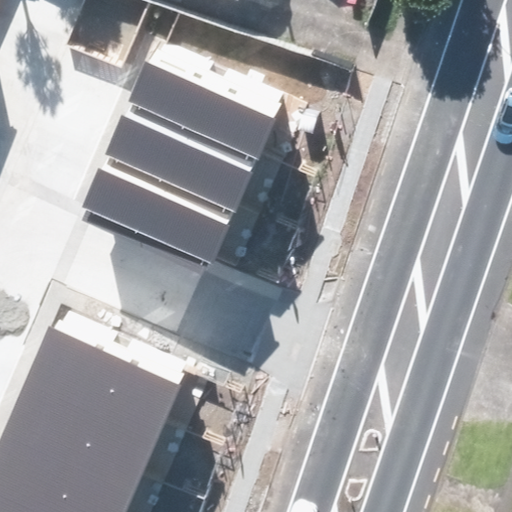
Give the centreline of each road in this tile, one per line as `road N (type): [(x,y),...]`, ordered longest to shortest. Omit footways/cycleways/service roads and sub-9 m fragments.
road 1 (secondary): [(401,279),(495,0)]
road 2 (secondary): [(277,511),(321,399),(401,279)]
road 3 (secondary): [(401,279),(411,427),(380,511)]
